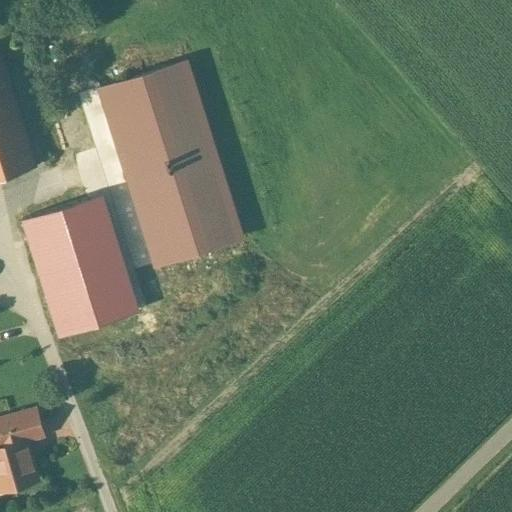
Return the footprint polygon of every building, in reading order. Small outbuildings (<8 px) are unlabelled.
[(0,57),(0,175),(34,164),(0,57)] [(241,236),(185,60),(101,87),(156,263),(241,236)] [(137,310),(102,193),(23,216),(60,334),(137,310)] [(110,337),(117,357),(136,350),(141,363),(151,359),(140,327),(110,337)] [(117,357),(93,366),(111,418),(155,403),(141,363),(136,350),(117,357)] [(0,415),(0,443),(25,436),(26,438),(43,433),(35,406),(0,415)] [(0,443),(0,488),(37,478),(26,438),(25,436),(0,443)]
